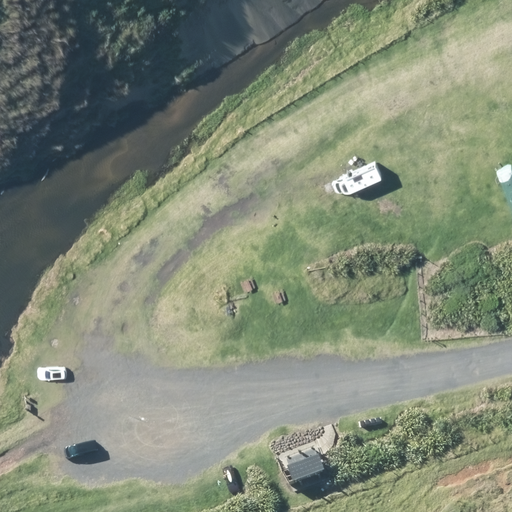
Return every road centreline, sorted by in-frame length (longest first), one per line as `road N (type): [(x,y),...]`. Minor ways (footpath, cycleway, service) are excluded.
road 1 (track): [(511,37),(343,125),(238,195),(199,239),(176,278),(162,433)]
road 2 (unclassified): [(511,338),(143,438)]
road 3 (track): [(143,438),(0,464)]
